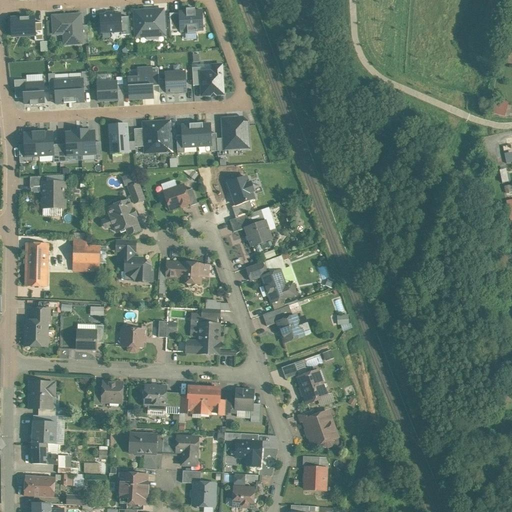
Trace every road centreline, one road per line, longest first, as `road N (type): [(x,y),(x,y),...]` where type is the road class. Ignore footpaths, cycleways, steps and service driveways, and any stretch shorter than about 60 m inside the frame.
road 1 (residential): [(207,0),(239,85),(227,105),(7,117)]
road 2 (residential): [(261,372),(9,363)]
road 3 (residential): [(261,372),(221,250),(209,237),(193,236)]
road 4 (residential): [(272,511),(286,455),(261,372)]
